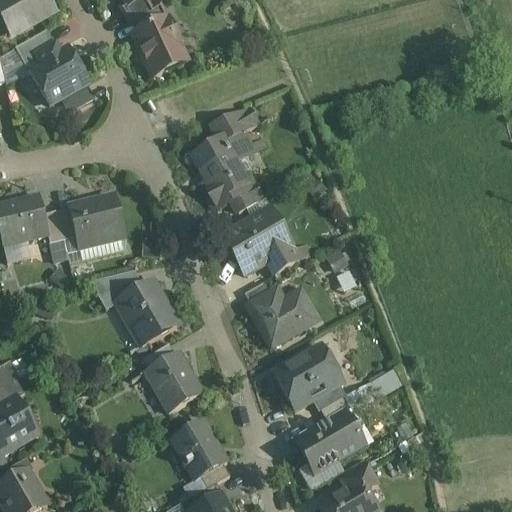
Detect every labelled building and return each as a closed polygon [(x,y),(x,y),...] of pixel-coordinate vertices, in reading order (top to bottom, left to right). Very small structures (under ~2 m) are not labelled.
[(41,0),(8,0),(0,5),(0,15),(13,39),(52,17),(41,0)] [(144,0),(128,10),(127,9),(121,13),(130,28),(136,24),(153,14),(144,0)] [(122,0),(127,9),(128,10),(144,0),(122,0)] [(153,14),(136,24),(142,36),(167,24),(160,9),(153,14)] [(167,24),(133,40),(153,82),(181,69),(175,55),(181,53),(167,24)] [(46,35),(15,53),(29,77),(34,74),(43,69),(38,60),(55,50),(46,35)] [(88,88),(68,54),(60,58),(55,50),(38,60),(43,69),(34,74),(39,84),(39,92),(50,110),(88,88)] [(249,112),(210,129),(219,145),(193,160),(200,174),(202,173),(209,186),(203,189),(217,214),(232,205),(256,191),(251,182),(245,185),(232,162),(253,150),(245,136),(258,129),(249,112)] [(256,191),(232,205),(239,218),(263,204),(256,191)] [(39,200),(0,209),(0,236),(4,252),(48,241),(49,241),(44,219),(39,200)] [(111,202),(69,211),(70,213),(77,242),(79,253),(119,243),(121,243),(111,202)] [(77,242),(70,213),(57,216),(64,245),(77,242)] [(64,245),(57,216),(44,219),(49,241),(48,241),(50,248),(64,245)] [(274,231),(266,236),(257,221),(223,241),(244,279),(267,266),(291,253),(293,251),(292,249),(287,252),(274,231)] [(64,245),(50,248),(55,269),(69,266),(64,245)] [(291,253),(267,266),(275,280),(299,266),(291,253)] [(135,276),(90,287),(103,310),(114,304),(116,307),(144,292),(135,276)] [(116,307),(116,308),(141,351),(178,330),(153,286),(144,292),(116,307)] [(264,287),(245,298),(251,308),(266,299),(270,297),(264,287)] [(301,295),(273,311),(266,299),(251,308),(247,311),(271,352),(318,324),(301,295)] [(169,349),(143,364),(149,375),(175,360),(169,349)] [(321,350),(273,379),(295,417),(313,406),(340,390),(343,388),(321,350)] [(203,399),(179,358),(175,360),(149,375),(145,377),(169,418),(203,399)] [(20,383),(11,366),(0,371),(0,395),(17,386),(20,383)] [(17,386),(0,395),(0,412),(0,413),(16,404),(24,399),(17,386)] [(340,390),(313,406),(319,417),(321,416),(344,402),(346,401),(340,390)] [(344,402),(321,416),(327,426),(344,416),(345,417),(350,414),(344,402)] [(0,413),(0,459),(36,439),(16,404),(0,413)] [(327,426),(295,445),(315,481),(365,452),(345,417),(344,416),(327,426)] [(227,467),(203,426),(171,445),(195,486),(201,482),(224,469),(227,467)] [(27,463),(6,475),(12,485),(28,476),(29,477),(33,474),(27,463)] [(224,469),(201,482),(208,493),(217,488),(230,480),(224,469)] [(366,469),(339,484),(346,496),(361,488),(367,497),(378,491),(366,469)] [(12,485),(0,491),(0,504),(4,511),(43,511),(48,510),(29,477),(28,476),(12,485)] [(208,493),(180,509),(182,511),(199,511),(223,499),(217,488),(208,493)] [(346,496),(320,511),(319,511),(375,511),(367,497),(361,488),(346,496)] [(230,511),(223,499),(199,511),(230,511)]
